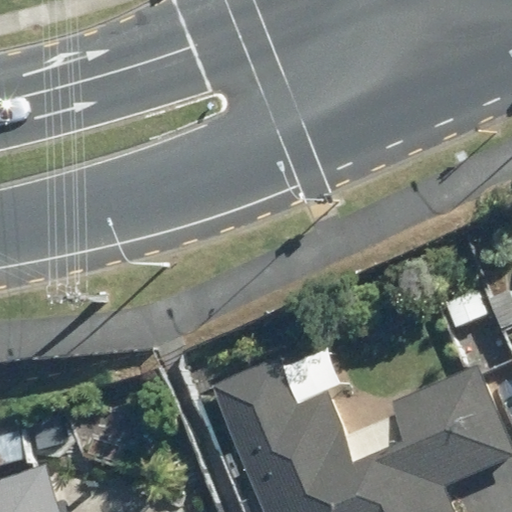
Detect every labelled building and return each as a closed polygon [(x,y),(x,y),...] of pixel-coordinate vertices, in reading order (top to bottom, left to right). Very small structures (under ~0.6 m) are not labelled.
[(511,291),(491,302),(505,332),(511,328),(511,291)] [(492,315),(468,325),(482,357),(505,347),(492,315)] [(330,395),(304,406),(283,361),(217,391),(270,511),(458,511),(449,490),(511,462),(511,432),(484,371),(400,408),(414,439),(360,463),(330,395)] [(0,438),(0,469),(33,462),(26,432),(0,438)] [(65,511),(51,468),(0,485),(0,511),(65,511)]
